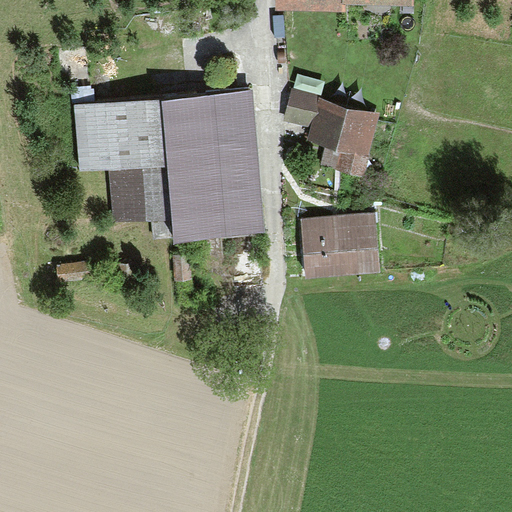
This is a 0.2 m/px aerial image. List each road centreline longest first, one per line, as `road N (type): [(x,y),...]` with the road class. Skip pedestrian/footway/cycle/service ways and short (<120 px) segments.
road 1 (track): [(275,286),(265,0)]
road 2 (track): [(275,286),(230,511)]
